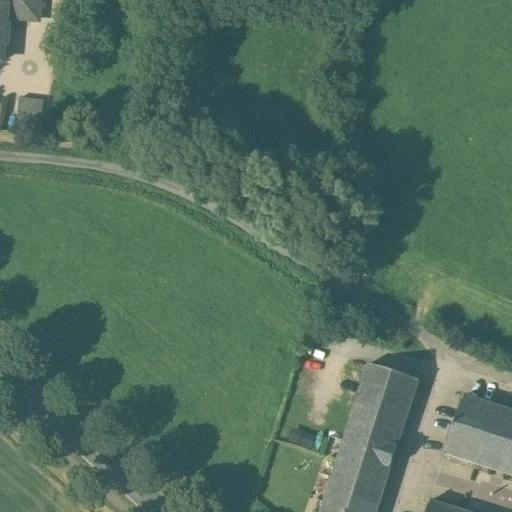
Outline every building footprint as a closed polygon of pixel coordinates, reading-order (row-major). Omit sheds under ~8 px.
[(2,0),(2,8),(7,9),(6,19),(38,22),(40,0),(2,0)] [(43,105),(22,102),(20,120),(41,122),(43,105)] [(419,382),(368,366),(341,450),(392,466),(419,382)] [(511,413),(464,398),(444,456),(511,477),(511,413)] [(377,511),(392,466),(341,450),(321,511),(377,511)] [(460,511),(429,502),(425,511),(460,511)]
